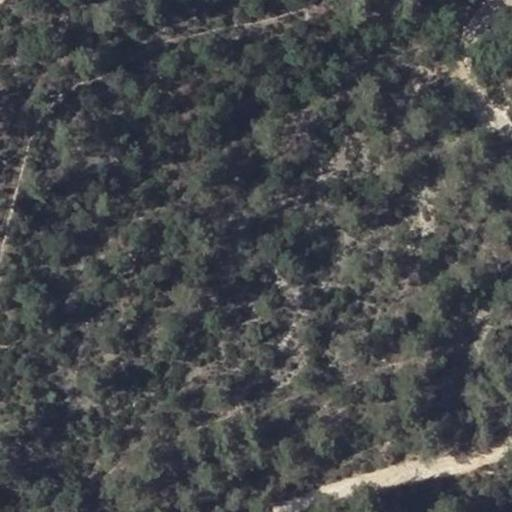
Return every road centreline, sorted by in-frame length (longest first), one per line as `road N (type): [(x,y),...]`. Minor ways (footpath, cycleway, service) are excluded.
road 1 (track): [(266,511),(303,491),(468,465),(511,444)]
road 2 (track): [(511,125),(460,51),(465,23),(484,0)]
